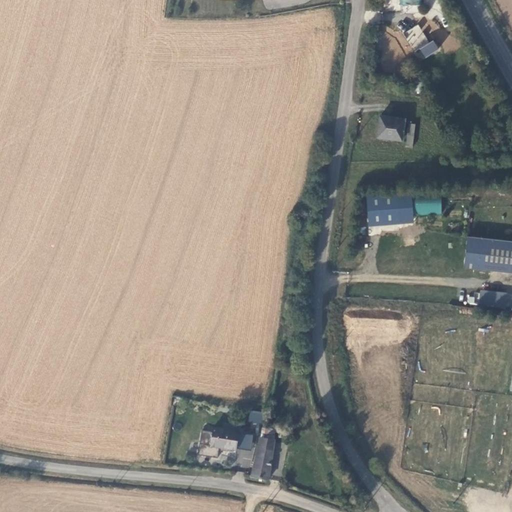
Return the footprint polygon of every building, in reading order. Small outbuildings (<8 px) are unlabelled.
[(419,24),(403,34),(415,53),(431,43),(419,24)] [(373,112),(370,133),(394,136),(397,115),(373,112)] [(400,121),(397,144),(404,145),(407,122),(400,121)] [(396,194),(366,195),(367,224),(398,223),(396,194)] [(415,214),(441,214),(441,197),(415,197),(415,214)] [(511,241),(466,236),(463,268),(511,273),(511,241)] [(506,294),(480,290),(479,305),(505,308),(506,294)] [(487,417),(489,392),(466,390),(464,416),(487,417)] [(250,410),(248,421),(261,423),(262,412),(250,410)] [(209,428),(207,444),(230,448),(233,431),(209,428)] [(261,480),(273,431),(256,428),(245,476),(261,480)] [(251,450),(254,435),(244,433),(241,447),(251,450)] [(473,498),(504,503),(506,490),(476,484),(473,498)]
